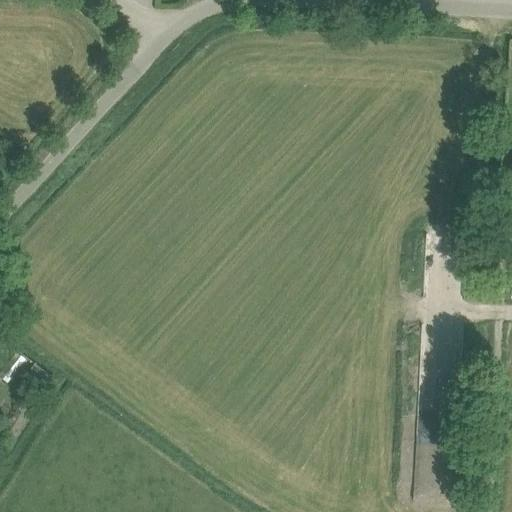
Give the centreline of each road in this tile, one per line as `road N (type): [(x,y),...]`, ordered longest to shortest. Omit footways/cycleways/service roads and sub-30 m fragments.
road 1 (unclassified): [(0,216),(163,41)]
road 2 (unclassified): [(292,0),(511,11)]
